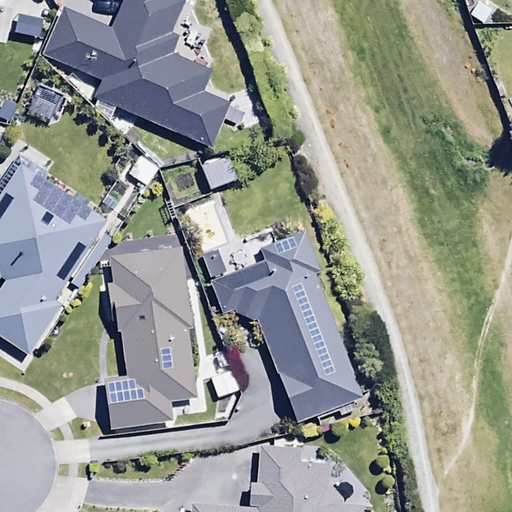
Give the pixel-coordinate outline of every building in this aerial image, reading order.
[(125,0),(110,35),(65,15),(46,60),(100,84),(93,101),(211,153),(230,109),(202,97),(211,76),(171,59),(178,43),(172,40),(185,6),(171,0),(125,0)] [(0,40),(4,41),(10,12),(0,9),(0,40)] [(66,99),(37,89),(25,120),(55,130),(66,99)] [(105,227),(20,172),(0,203),(0,284),(2,281),(6,284),(0,292),(0,344),(29,363),(74,295),(67,291),(69,287),(82,295),(110,251),(96,242),(105,227)] [(359,403),(310,281),(318,279),(308,241),(262,254),(266,271),(213,285),(222,320),(236,316),(257,328),(297,428),(359,403)] [(180,257),(110,266),(114,289),(107,289),(113,339),(122,338),(128,384),(105,387),(111,432),(173,424),(171,408),(194,405),(184,331),(190,330),(180,257)] [(231,377),(211,384),(217,403),(238,397),(231,377)] [(330,494),(332,471),(298,469),(299,457),(260,454),(257,490),(250,490),(248,511),(245,511),(194,508),(193,511),(350,511),(343,511),(330,494)]
